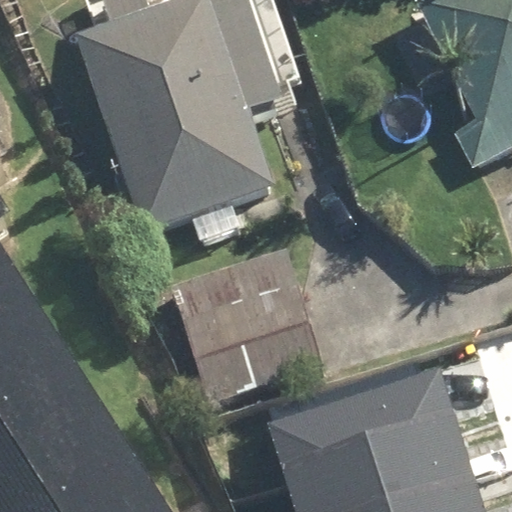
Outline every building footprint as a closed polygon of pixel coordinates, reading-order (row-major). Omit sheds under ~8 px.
[(145,232),(151,248),(283,201),(256,126),(291,113),(250,0),(86,59),(132,188),(122,192),(137,235),(145,232)] [(459,119),(478,154),(511,136),(511,0),(420,0),(478,109),(459,119)] [(0,511),(164,511),(0,261),(0,250),(18,243),(0,212),(0,511)] [(176,295),(212,411),(328,376),(292,259),(176,295)] [(442,376),(268,434),(288,493),(461,435),(462,435),(442,376)] [(461,435),(288,493),(294,511),(430,511),(481,495),(461,435)] [(486,511),(481,495),(430,511),(486,511)]
